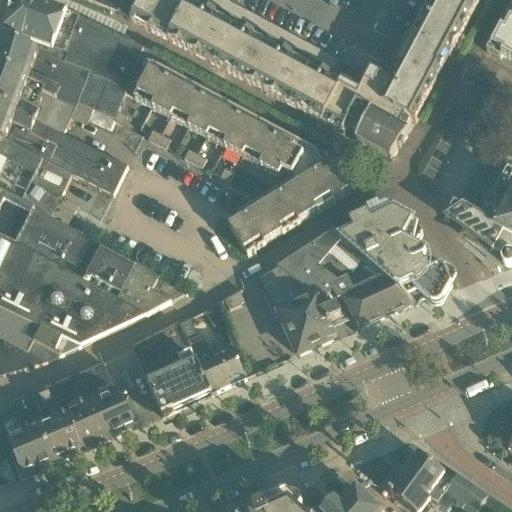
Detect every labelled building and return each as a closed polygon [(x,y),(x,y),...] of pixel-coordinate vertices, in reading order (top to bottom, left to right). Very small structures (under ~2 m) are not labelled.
[(125,97),(130,86),(136,71),(144,51),(80,20),(68,15),(30,0),(15,0),(1,40),(58,61),(57,62),(91,74),(79,108),(115,124),(115,125),(123,129),(127,120),(118,115),(125,97)] [(78,0),(118,16),(125,0),(78,0)] [(143,0),(131,23),(343,136),(349,126),(349,125),(357,107),(372,115),(404,132),(411,135),(415,126),(427,105),(437,86),(445,71),(450,62),(482,0),(143,0)] [(491,47),(487,54),(500,61),(502,58),(511,63),(511,9),(506,20),(510,22),(505,31),(501,29),(492,47),(491,47)] [(0,142),(22,154),(33,123),(57,62),(58,61),(1,40),(0,44),(0,142)] [(125,97),(135,102),(134,103),(280,180),(283,174),(295,180),(299,187),(230,230),(248,260),(266,248),(266,247),(282,237),(283,238),(301,227),(300,226),(317,215),(318,216),(336,205),(335,204),(353,193),(335,164),(325,171),(324,169),(323,169),(324,171),(317,175),(307,158),(311,151),(253,121),(255,115),(238,106),(235,111),(217,101),(219,96),(202,86),(199,92),(181,82),(183,77),(166,67),(163,73),(153,67),(148,77),(140,92),(130,86),(125,97)] [(140,92),(148,77),(136,71),(130,86),(140,92)] [(410,135),(404,132),(372,115),(357,107),(349,125),(349,126),(361,136),(357,144),(377,154),(392,163),(410,135)] [(153,133),(148,143),(166,152),(171,143),(153,133)] [(0,196),(3,198),(11,178),(22,154),(0,142),(0,196)] [(189,153),(184,162),(202,172),(207,163),(189,153)] [(465,211),(464,210),(463,211),(454,206),(447,220),(469,237),(468,240),(503,259),(502,261),(502,262),(502,264),(505,268),(509,269),(511,269),(511,268),(511,255),(511,256),(511,255),(511,170),(507,168),(479,219),(472,216),(473,215),(471,214),(471,215),(470,214),(469,213),(468,214),(467,213),(468,212),(466,211),(466,212),(465,212),(465,211)] [(234,177),(225,172),(220,181),(229,186),(234,177)] [(91,242),(52,222),(3,198),(0,196),(0,244),(147,319),(189,296),(91,242)] [(414,255),(410,245),(408,240),(413,232),(412,231),(413,228),(398,220),(400,217),(389,211),(386,213),(382,215),(381,213),(382,212),(381,211),(350,225),(352,231),(342,242),(342,241),(341,242),(333,235),(332,236),(414,308),(415,309),(416,308),(415,307),(421,300),(432,309),(436,311),(441,310),(444,306),(452,290),(443,271),(436,274),(436,273),(431,276),(424,260),(426,258),(415,253),(414,255)] [(332,236),(279,271),(314,297),(313,297),(328,308),(334,296),(356,334),(397,315),(398,316),(407,307),(409,309),(410,308),(410,309),(411,308),(411,309),(414,308),(332,236)] [(0,311),(11,317),(41,331),(33,344),(61,359),(147,319),(0,244),(0,311)] [(333,331),(349,324),(356,335),(356,334),(334,296),(328,308),(313,297),(314,297),(279,271),(261,282),(261,283),(266,295),(264,296),(263,294),(262,295),(271,316),(272,315),(274,321),(280,319),(299,359),(338,342),(333,331)] [(0,340),(17,350),(47,365),(61,359),(33,344),(41,331),(11,317),(0,311),(0,340)] [(132,352),(163,420),(213,398),(189,344),(181,327),(132,352)] [(213,360),(202,338),(189,344),(213,398),(247,383),(233,350),(213,360)] [(0,356),(17,350),(0,341),(0,356)] [(0,379),(47,365),(17,350),(0,356),(0,379)] [(116,395),(105,369),(104,367),(82,377),(104,427),(105,427),(112,442),(142,430),(116,395)] [(104,427),(82,377),(47,392),(63,415),(67,413),(86,454),(112,442),(105,427),(104,427)] [(37,427),(55,467),(86,454),(67,413),(63,415),(47,392),(38,395),(32,398),(41,420),(35,422),(37,427)] [(32,398),(19,403),(26,419),(28,422),(29,424),(35,422),(41,420),(32,398)] [(2,428),(25,480),(55,467),(37,427),(35,422),(29,424),(28,422),(26,419),(19,403),(12,406),(11,408),(10,411),(2,428)] [(0,433),(2,428),(10,411),(0,408),(0,433)] [(464,511),(479,511),(489,500),(458,478),(457,479),(454,476),(450,481),(445,477),(436,469),(420,457),(403,480),(397,475),(384,492),(411,511),(424,511),(431,503),(443,511),(448,511),(454,504),(464,511)] [(378,511),(357,492),(346,504),(343,500),(337,507),(335,505),(328,511),(378,511)] [(300,511),(303,507),(302,501),(298,497),(293,495),(288,496),(263,504),(263,509),(255,511),(300,511)]
